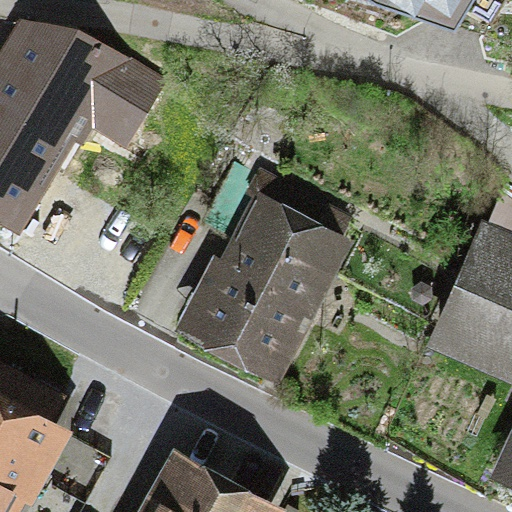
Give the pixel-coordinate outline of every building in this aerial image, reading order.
[(364,0),(395,17),(449,33),(468,0),(364,0)] [(129,76),(37,19),(0,77),(0,232),(22,246),(129,76)] [(357,243),(254,189),(178,335),(281,388),(357,243)] [(511,250),(477,235),(426,353),(511,390),(511,432),(487,489),(511,499),(511,250)] [(75,435),(0,394),(0,511),(14,511),(21,500),(35,508),(75,435)] [(277,511),(280,508),(176,452),(144,511),(277,511)]
